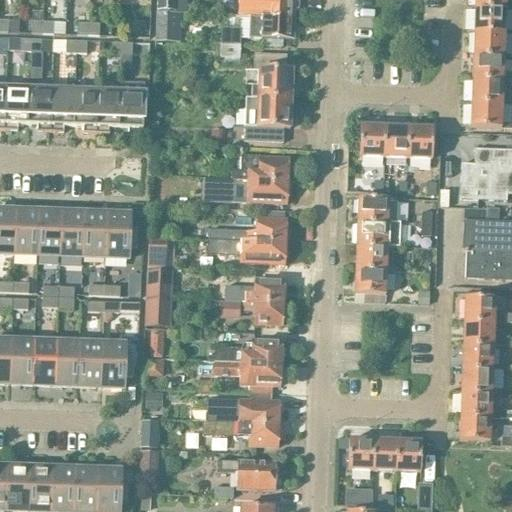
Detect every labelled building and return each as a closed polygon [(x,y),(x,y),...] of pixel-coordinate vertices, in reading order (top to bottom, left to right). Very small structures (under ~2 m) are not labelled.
[(156,0),(156,11),(174,12),(174,0),(156,0)] [(261,18),(293,20),(293,0),(249,0),(249,8),(261,8),(261,18)] [(474,0),(474,9),(504,11),(504,0),(474,0)] [(504,35),(504,11),(474,9),(473,34),(504,35)] [(156,31),(155,43),(173,44),(174,32),(174,16),(156,16),(156,31)] [(292,42),(293,20),(261,18),(240,18),(240,31),(241,31),(240,40),(292,42)] [(41,36),(42,23),(31,23),(31,36),(41,36)] [(42,23),(41,36),(52,36),(53,24),(42,23)] [(87,38),(87,25),(76,25),(76,37),(87,38)] [(87,38),(98,38),(98,25),(87,25),(87,38)] [(241,31),(240,31),(222,30),(221,47),(240,47),(240,40),(241,31)] [(503,59),(504,35),(473,34),(472,58),(503,59)] [(29,54),(30,41),(19,41),(19,54),(29,54)] [(40,55),(40,42),(30,41),(29,54),(40,55)] [(75,56),(75,43),(65,43),(64,55),(75,56)] [(85,56),(86,44),(75,43),(75,56),(85,56)] [(121,58),(121,45),(111,44),(110,57),(121,58)] [(131,45),(127,45),(121,45),(121,58),(131,58),(131,45)] [(239,56),(240,47),(221,47),(220,55),(239,56)] [(251,100),(290,102),(291,72),(285,72),(285,57),(253,56),(253,71),(258,71),(257,88),(251,88),(251,100)] [(502,82),(503,59),(472,58),(471,81),(502,82)] [(501,106),(502,82),(471,81),(470,105),(501,106)] [(119,94),(118,130),(127,131),(126,137),(141,138),(143,85),(120,84),(119,94)] [(26,127),(28,91),(5,90),(3,132),(17,133),(17,127),(26,127)] [(49,134),(51,92),(28,91),(26,127),(36,127),(35,134),(49,134)] [(72,129),(74,93),(51,92),(49,134),(63,135),(63,128),(72,129)] [(95,136),(96,94),(74,93),(72,129),(81,129),(81,135),(95,136)] [(118,130),(119,94),(96,94),(95,136),(108,136),(109,130),(118,130)] [(245,100),(244,143),(250,143),(282,145),(282,130),(289,131),(290,102),(251,100),(245,100)] [(500,130),(501,106),(470,105),(469,129),(500,130)] [(383,160),(384,129),(359,128),(358,159),(383,160)] [(407,161),(408,130),(384,129),(383,160),(407,161)] [(408,130),(407,161),(431,162),(432,131),(408,130)] [(211,133),(211,147),(223,147),(223,133),(211,133)] [(154,156),(167,156),(167,148),(155,148),(154,156)] [(505,153),(473,151),(473,153),(473,167),(460,166),(459,202),(506,203),(506,202),(505,202),(505,197),(511,197),(511,153),(506,153),(506,152),(505,152),(505,153)] [(229,181),(287,184),(288,161),(258,160),(258,158),(238,157),(238,172),(229,172),(229,181)] [(229,182),(219,181),(212,181),(211,190),(257,192),(256,205),(286,206),(287,184),(229,181),(229,182)] [(374,183),(374,195),(382,196),(382,183),(374,183)] [(398,185),(397,197),(405,197),(406,185),(398,185)] [(427,185),(427,197),(435,198),(436,185),(427,185)] [(150,188),(150,205),(163,206),(164,188),(150,188)] [(388,201),(374,201),(357,200),(356,224),(387,225),(388,201)] [(0,256),(13,257),(15,213),(0,212),(0,256)] [(36,258),(37,214),(15,213),(13,257),(36,258)] [(58,259),(60,215),(37,214),(36,258),(58,259)] [(81,260),(83,216),(60,215),(58,259),(81,260)] [(420,226),(430,226),(431,215),(421,215),(420,226)] [(104,261),(106,217),(83,216),(81,260),(104,261)] [(106,217),(104,261),(128,261),(128,250),(136,250),(137,230),(129,229),(130,217),(106,217)] [(207,243),(285,245),(285,222),(255,221),(255,234),(208,233),(207,243)] [(511,224),(462,223),(461,252),(464,252),(464,255),(465,255),(464,281),(511,282),(511,224)] [(399,225),(387,225),(356,224),(355,248),(386,249),(398,250),(399,225)] [(420,236),(430,237),(430,226),(420,226),(420,236)] [(147,240),(145,269),(163,270),(164,241),(147,240)] [(285,245),(207,243),(207,242),(206,257),(242,258),(242,253),(254,253),(254,266),(284,267),(285,245)] [(385,272),(386,249),(355,248),(354,271),(385,272)] [(384,297),(385,272),(354,271),(353,296),(384,297)] [(170,302),(171,275),(146,274),(145,301),(170,302)] [(223,303),(241,304),(282,306),(283,283),(253,282),(253,290),(224,288),(223,303)] [(0,294),(11,295),(12,285),(0,284),(0,294)] [(12,285),(11,295),(27,296),(28,285),(12,285)] [(103,298),(103,288),(88,287),(87,298),(103,298)] [(103,288),(103,298),(118,299),(119,289),(103,288)] [(57,300),(57,290),(42,289),(42,299),(57,300)] [(57,300),(73,300),(73,290),(57,290),(57,300)] [(428,307),(428,294),(417,294),(417,306),(428,307)] [(57,310),(57,300),(42,299),(41,309),(57,310)] [(463,323),(493,324),(494,300),(464,299),(463,323)] [(0,311),(11,312),(11,301),(0,300),(0,311)] [(72,311),(73,300),(57,300),(57,310),(72,311)] [(11,301),(11,312),(27,312),(27,302),(11,301)] [(168,329),(170,302),(145,301),(144,328),(168,329)] [(102,315),(102,304),(87,304),(87,314),(102,315)] [(102,304),(102,315),(118,315),(118,305),(102,304)] [(282,328),(282,306),(241,304),(241,313),(252,314),(251,327),(282,328)] [(237,318),(238,305),(220,305),(220,318),(237,318)] [(511,324),(511,315),(504,316),(503,325),(511,324)] [(492,349),(493,324),(463,323),(462,348),(492,349)] [(151,335),(150,358),(162,359),(163,336),(151,335)] [(0,386),(8,387),(10,343),(0,342),(0,386)] [(31,388),(33,344),(10,343),(8,387),(31,388)] [(236,351),(214,350),(213,364),(280,366),(281,344),(251,343),(251,344),(248,344),(244,344),(241,348),(240,351),(236,351)] [(54,389),(55,345),(33,344),(31,388),(54,389)] [(77,390),(78,346),(55,345),(54,389),(77,390)] [(99,390),(101,346),(78,346),(77,390),(99,390)] [(101,346),(99,390),(123,391),(124,380),(132,380),(132,360),(124,359),(125,347),(101,346)] [(491,372),(492,349),(462,348),(461,371),(491,372)] [(145,378),(160,378),(161,364),(146,363),(145,378)] [(238,387),(279,389),(280,366),(213,364),(213,378),(238,378),(238,387)] [(491,396),(491,372),(461,371),(460,395),(491,396)] [(490,420),(491,396),(460,395),(459,419),(490,420)] [(144,396),(144,410),(159,410),(159,396),(144,396)] [(218,425),(237,426),(278,427),(279,405),(209,402),(208,424),(218,425)] [(511,412),(499,412),(499,420),(511,420),(511,412)] [(489,444),(490,420),(459,419),(458,443),(489,444)] [(247,448),(277,450),(278,427),(237,426),(218,425),(208,424),(208,425),(204,425),(204,438),(247,439),(247,448)] [(141,425),(140,449),(156,450),(157,426),(141,425)] [(500,448),(511,448),(511,439),(500,439),(500,448)] [(371,473),(372,443),(348,442),(347,472),(371,473)] [(395,474),(396,443),(372,443),(371,473),(395,474)] [(396,443),(395,474),(419,475),(420,444),(396,443)] [(141,465),(150,465),(150,455),(141,454),(141,465)] [(272,493),(272,490),(276,488),(276,481),(273,479),(273,466),(216,464),(216,476),(237,476),(236,492),(272,493)] [(26,511),(28,470),(5,469),(3,511),(26,511)] [(49,511),(51,471),(28,470),(26,511),(49,511)] [(72,511),(74,472),(51,471),(49,511),(72,511)] [(95,511),(96,473),(74,472),(72,511),(95,511)] [(96,473),(95,511),(119,511),(119,506),(127,506),(128,486),(120,485),(120,474),(96,473)] [(417,486),(417,499),(431,499),(431,487),(417,486)] [(212,500),(232,501),(232,490),(212,489),(212,500)] [(362,497),(362,510),(371,510),(371,497),(362,497)] [(140,500),(140,511),(148,511),(148,500),(140,500)]
